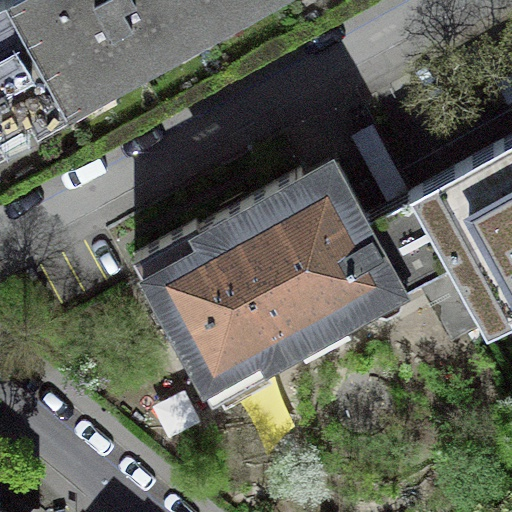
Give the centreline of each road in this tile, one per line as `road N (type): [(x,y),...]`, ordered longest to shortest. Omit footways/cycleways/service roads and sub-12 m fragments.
road 1 (residential): [(0,233),(422,0)]
road 2 (residential): [(152,511),(0,382)]
